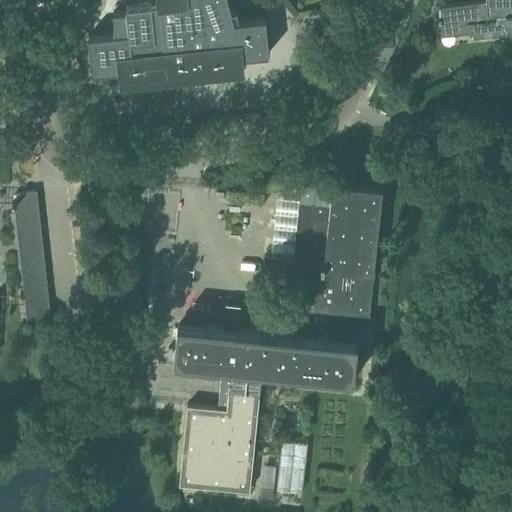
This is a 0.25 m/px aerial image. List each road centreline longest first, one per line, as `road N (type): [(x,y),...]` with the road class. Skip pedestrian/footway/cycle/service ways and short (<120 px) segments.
road 1 (residential): [(400,0),(344,108),(301,139),(77,166),(58,157)]
road 2 (residential): [(58,157),(47,140),(29,0)]
road 3 (residential): [(65,314),(58,157)]
